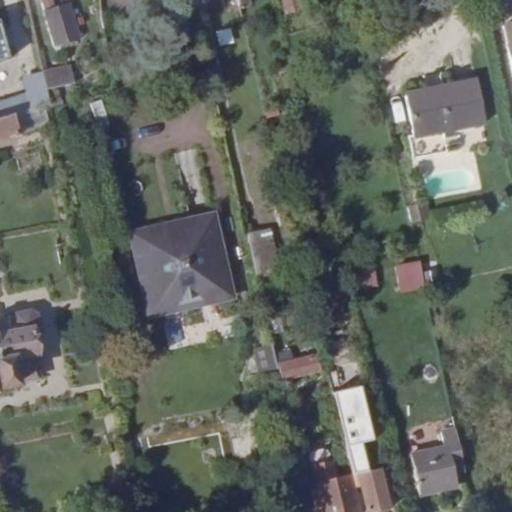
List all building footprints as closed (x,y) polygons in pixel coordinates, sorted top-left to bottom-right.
[(52,0),(40,0),(44,10),(54,7),(52,0)] [(307,10),(304,0),(278,0),(282,15),(307,10)] [(54,7),(44,10),(42,11),(54,47),(80,38),(69,3),(54,7)] [(0,62),(8,60),(0,29),(0,62)] [(43,71),(47,88),(74,82),(70,66),(43,71)] [(26,95),(31,110),(44,106),(51,104),(47,88),(43,71),(21,77),(26,95)] [(443,131),(484,123),(476,80),(405,95),(414,138),(443,131)] [(9,100),(14,115),(31,110),(26,95),(9,100)] [(0,118),(10,116),(14,115),(9,100),(0,102),(0,118)] [(49,124),(44,106),(31,110),(14,115),(10,116),(15,134),(49,124)] [(0,142),(16,138),(15,134),(10,116),(0,118),(0,142)] [(414,138),(409,139),(413,158),(447,151),(443,131),(414,138)] [(244,150),(254,192),(266,189),(257,147),(244,150)] [(285,204),(282,189),(270,191),(274,207),(285,204)] [(293,235),(285,204),(274,207),(282,238),(293,235)] [(412,224),(432,220),(428,204),(409,208),(412,224)] [(232,295),(213,215),(132,233),(151,313),(232,295)] [(246,233),(257,278),(279,273),(268,228),(246,233)] [(422,275),(419,260),(394,266),(397,281),(422,275)] [(373,271),(346,277),(350,291),(377,285),(373,271)] [(0,391),(17,389),(11,358),(37,354),(35,343),(40,342),(35,314),(27,311),(17,312),(12,319),(15,336),(0,338),(0,391)] [(275,364),(271,345),(253,349),(258,373),(277,369),(275,364)] [(321,355),(326,376),(338,373),(332,351),(321,355)] [(11,358),(17,389),(42,385),(41,380),(37,354),(11,358)] [(277,369),(280,381),(319,372),(316,355),(275,364),(277,369)] [(431,362),(423,365),(419,373),(422,381),(430,384),(438,382),(442,374),(439,366),(431,362)] [(330,392),(351,387),(347,371),(338,373),(326,376),(330,392)] [(330,392),(343,447),(357,444),(353,426),(360,425),(351,387),(330,392)] [(450,473),(464,470),(455,430),(441,433),(444,448),(409,455),(418,496),(453,488),(450,473)] [(110,444),(100,446),(103,458),(112,456),(110,444)] [(320,511),(358,511),(350,477),(337,480),(332,460),(309,466),(320,511)] [(357,474),(365,511),(377,511),(388,509),(378,469),(357,474)]
